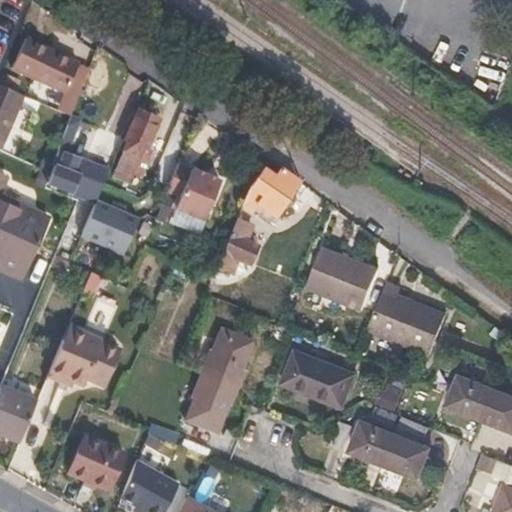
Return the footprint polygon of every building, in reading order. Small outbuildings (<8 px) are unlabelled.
[(67,88),(79,58),(49,45),(27,36),(15,65),(67,88)] [(0,139),(21,90),(0,82),(0,139)] [(145,144),(157,119),(138,108),(125,134),(129,136),(119,158),(123,160),(117,173),(124,176),(130,163),(133,164),(143,143),(145,144)] [(35,158),(43,142),(18,129),(10,146),(35,158)] [(75,174),(80,161),(69,157),(77,136),(66,132),(47,184),(73,194),(80,176),(75,174)] [(168,187),(179,160),(164,154),(153,180),(168,187)] [(251,215),(258,204),(275,215),(280,207),(282,205),(285,206),(288,206),(294,196),(293,192),(291,191),(298,179),(280,169),(276,175),(261,166),(246,188),(242,197),(244,198),(239,207),(251,215)] [(202,219),(219,180),(191,168),(175,208),(202,219)] [(50,216),(0,194),(7,177),(0,173),(0,268),(25,279),(50,216)] [(124,254),(138,220),(96,202),(82,236),(124,254)] [(247,262),(255,244),(244,238),(250,224),(234,218),(215,267),(230,272),(236,258),(247,262)] [(363,310),(380,269),(324,246),(308,286),(363,310)] [(93,295),(101,276),(90,271),(82,291),(93,295)] [(428,354),(445,311),(398,292),(400,286),(387,280),(366,329),(428,354)] [(106,341),(69,327),(53,370),(87,383),(90,376),(92,377),(106,341)] [(238,371),(250,341),(218,328),(206,359),(203,358),(197,371),(235,386),(240,372),(238,371)] [(106,382),(120,346),(106,341),(92,377),(106,382)] [(337,405),(349,375),(307,359),(308,356),(292,349),(278,384),(293,391),(294,389),(337,405)] [(229,401),(235,386),(197,371),(191,386),(194,388),(183,417),(215,431),(228,400),(229,401)] [(481,417),(494,387),(459,374),(455,386),(453,390),(448,403),(481,417)] [(511,429),(511,394),(494,387),(481,417),(511,429)] [(33,423),(41,402),(6,388),(0,404),(0,433),(25,443),(33,423)] [(397,409),(400,396),(387,393),(384,406),(397,409)] [(396,421),(399,414),(387,410),(385,417),(396,421)] [(422,438),(428,425),(400,415),(395,428),(422,438)] [(382,462),(392,431),(361,419),(349,450),(382,462)] [(37,457),(47,429),(33,423),(25,443),(23,451),(37,457)] [(339,457),(350,428),(337,423),(327,452),(339,457)] [(479,423),(473,447),(511,456),(511,443),(493,439),(496,427),(479,423)] [(419,477),(431,446),(392,431),(382,462),(419,477)] [(115,488),(129,452),(87,436),(73,472),(115,488)] [(484,476),(503,479),(506,461),(487,458),(484,476)] [(137,511),(164,511),(179,482),(136,461),(116,502),(137,511)] [(394,498),(402,475),(383,469),(375,491),(394,498)] [(193,493),(207,501),(217,482),(203,474),(193,493)] [(511,511),(511,485),(506,484),(494,511),(511,511)] [(217,511),(178,490),(166,511),(217,511)]
